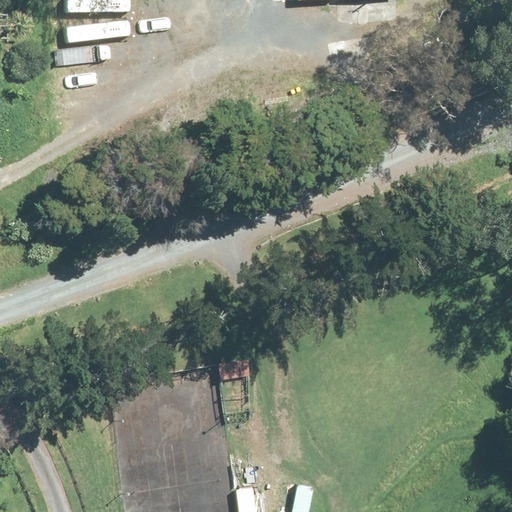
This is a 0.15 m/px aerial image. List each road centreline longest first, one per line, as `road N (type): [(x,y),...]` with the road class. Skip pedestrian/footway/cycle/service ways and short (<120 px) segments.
road 1 (residential): [(0,314),(511,98)]
road 2 (unknown): [(378,154),(358,105),(323,66),(274,55),(238,58),(175,82),(0,195)]
road 3 (unknown): [(0,400),(26,420),(62,511)]
